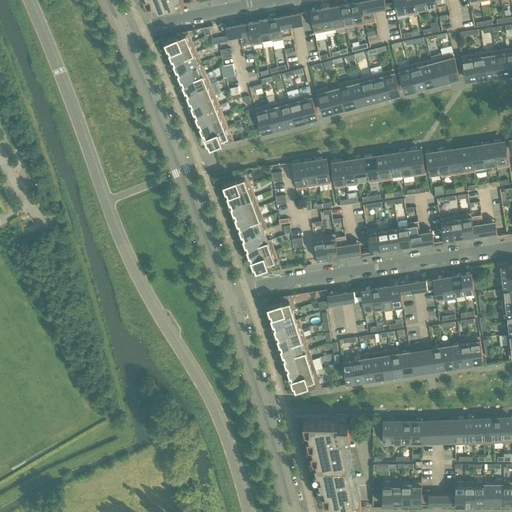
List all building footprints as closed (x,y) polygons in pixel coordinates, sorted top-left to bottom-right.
[(146,0),(151,9),(184,3),(183,0),(146,0)] [(352,1),(351,2),(355,25),(356,25),(355,21),(364,19),(365,23),(360,0),(359,0),(355,1),(354,0),(352,1)] [(384,0),(360,0),(365,23),(376,21),(374,9),(386,7),(384,0)] [(408,15),(404,0),(394,0),(397,13),(407,11),(407,15),(408,15)] [(404,0),(408,15),(418,13),(415,0),(404,0)] [(425,0),(415,0),(418,13),(417,9),(427,7),(425,0)] [(351,2),(341,4),(345,27),(355,25),(351,2)] [(341,4),(331,5),(335,29),(345,27),(341,4)] [(325,7),(321,7),(325,31),(335,29),(331,5),(330,6),(331,7),(326,8),(325,7)] [(325,31),(321,7),(310,9),(315,33),(325,31)] [(301,11),(278,16),(283,39),(293,37),(291,25),(303,23),(301,11)] [(278,16),(268,17),(273,41),(283,39),(278,16)] [(263,18),(258,19),(263,43),(262,39),(272,37),(272,41),(273,41),(268,17),(268,18),(268,19),(263,20),(263,18)] [(258,19),(248,21),(253,44),(263,43),(258,19)] [(228,37),(240,35),(242,43),(252,41),(252,45),(253,44),(248,21),(225,26),(227,35),(228,37)] [(169,50),(170,51),(193,41),(188,30),(187,30),(176,32),(177,35),(165,40),(168,47),(169,46),(170,50),(169,50)] [(174,61),(197,51),(193,41),(170,51),(172,57),(174,57),(175,60),(174,61)] [(506,47),(495,49),(499,72),(503,71),(504,75),(510,74),(510,70),(506,47)] [(495,49),(484,51),(487,74),(492,73),(493,77),(499,76),(499,72),(495,49)] [(178,71),(179,72),(202,62),(197,51),(174,61),(177,68),(178,67),(179,71),(178,71)] [(484,51),(473,53),(476,76),(481,75),(482,79),(488,78),(487,74),(484,51)] [(453,52),(442,55),(448,77),(453,76),(454,80),(460,78),(459,74),(453,52)] [(476,76),(473,53),(461,54),(464,77),(470,77),(470,81),(477,79),(476,76)] [(431,58),(437,80),(448,77),(442,55),(443,58),(432,61),(431,58)] [(431,58),(420,61),(426,83),(437,80),(431,58)] [(409,64),(415,86),(420,85),(421,89),(427,87),(426,83),(420,61),(409,64)] [(183,81),(183,82),(206,72),(202,62),(179,72),(181,78),(182,78),(184,81),(183,81)] [(360,69),(361,73),(382,69),(381,64),(360,69)] [(416,90),(415,86),(409,64),(397,67),(403,89),(409,88),(410,92),(416,90)] [(394,68),(383,71),(389,93),(393,92),(394,96),(401,94),(399,90),(400,90),(394,68)] [(383,71),(372,74),(377,96),(389,93),(383,71)] [(187,92),(188,93),(211,83),(206,72),(183,82),(186,89),(187,88),(188,92),(187,92)] [(372,74),(361,77),(367,99),(371,98),(372,102),(378,100),(377,96),(372,74)] [(361,77),(349,79),(356,102),(367,99),(361,77)] [(349,79),(338,82),(344,105),(356,102),(349,79)] [(328,85),(327,85),(333,108),(338,107),(339,110),(346,109),(344,105),(338,82),(339,86),(329,89),(328,85)] [(192,102),(192,103),(215,94),(211,83),(188,93),(190,99),(191,99),(193,102),(192,102)] [(334,112),(333,108),(327,85),(316,88),(322,111),(327,110),(328,113),(334,112)] [(311,92),(300,95),(306,117),(310,116),(311,120),(318,118),(317,114),(311,92)] [(196,113),(196,114),(220,104),(215,94),(192,103),(195,110),(196,109),(197,113),(196,113)] [(300,95),(289,98),(295,120),(306,117),(300,95)] [(278,101),(284,123),(288,122),(289,126),(296,124),(295,120),(289,98),(278,101)] [(278,101),(267,104),(273,126),(277,125),(278,129),(285,127),(284,123),(278,101)] [(200,124),(224,115),(220,104),(196,114),(199,120),(200,120),(201,123),(200,124)] [(274,130),(273,126),(267,104),(255,107),(261,129),(266,128),(267,132),(274,130)] [(205,135),(228,125),(224,115),(200,124),(203,131),(204,130),(206,134),(205,135)] [(228,125),(205,135),(207,141),(209,141),(210,146),(221,141),(223,144),(234,141),(228,125)] [(493,140),(494,144),(498,167),(509,165),(506,142),(500,143),(500,139),(493,140)] [(482,142),(483,146),(486,165),(497,164),(497,167),(498,167),(494,144),(489,145),(489,141),(482,142)] [(471,144),(472,148),(475,171),(475,167),(486,165),(483,146),(478,147),(477,143),(471,144)] [(410,148),(411,152),(414,175),(426,173),(422,150),(417,151),(416,147),(410,148)] [(438,153),(441,172),(452,171),(452,174),(453,174),(449,151),(444,152),(444,148),(437,149),(438,153)] [(472,148),(460,149),(464,172),(475,171),(472,148)] [(399,150),(399,154),(403,177),(414,175),(411,152),(406,153),(405,149),(399,150)] [(460,149),(449,151),(453,174),(464,172),(460,149)] [(429,174),(441,172),(438,153),(433,154),(432,150),(426,151),(427,155),(426,155),(429,174)] [(365,155),(366,159),(369,182),(380,180),(377,157),(372,158),(371,154),(365,155)] [(399,154),(388,155),(392,178),(391,175),(402,173),(402,177),(403,177),(399,154)] [(388,155),(377,157),(380,180),(392,178),(388,155)] [(354,157),(354,161),(357,180),(368,178),(369,182),(366,159),(361,160),(360,156),(354,157)] [(315,157),(316,161),(319,184),(331,183),(327,160),(322,160),(322,157),(315,157)] [(304,159),(305,163),(308,186),(319,184),(316,161),(311,162),(310,158),(304,159)] [(346,185),(343,162),(338,163),(338,159),(331,160),(332,164),(331,164),(335,187),(346,185)] [(308,186),(305,163),(300,164),(299,160),(293,161),(293,163),(293,165),(296,188),(308,186)] [(354,161),(343,162),(346,185),(358,184),(357,180),(354,161)] [(227,193),(228,194),(251,185),(245,168),(233,170),(236,178),(224,182),(226,189),(227,189),(228,192),(227,193)] [(231,204),(232,204),(255,195),(251,185),(228,194),(230,200),(231,200),(233,203),(231,204)] [(235,214),(236,215),(259,206),(255,195),(232,204),(234,211),(235,210),(237,214),(235,214)] [(239,225),(240,226),(263,217),(259,206),(236,215),(238,222),(239,221),(241,224),(239,225)] [(470,212),(460,213),(464,237),(474,235),(470,212)] [(471,212),(470,212),(474,235),(497,232),(495,220),(483,222),(482,214),(471,215),(471,212)] [(460,213),(450,215),(454,238),(454,237),(459,236),(459,238),(464,237),(460,213)] [(454,238),(450,215),(440,217),(443,240),(454,238)] [(243,236),(267,228),(263,217),(240,226),(242,232),(243,232),(244,235),(243,236)] [(418,220),(408,222),(411,245),(434,241),(432,230),(420,231),(418,220)] [(408,225),(398,227),(401,246),(411,245),(408,222),(407,222),(408,225)] [(387,225),(377,226),(381,249),(386,248),(386,249),(391,248),(387,225)] [(388,225),(387,225),(391,248),(401,246),(398,227),(388,228),(388,225)] [(381,249),(377,226),(367,228),(370,251),(380,250),(380,249),(381,249)] [(247,246),(247,247),(271,239),(271,238),(267,239),(264,229),(267,228),(243,236),(246,243),(247,243),(248,246),(247,246)] [(335,233),(324,234),(328,258),(338,256),(335,233)] [(335,233),(338,256),(361,253),(359,241),(347,243),(346,235),(335,236),(335,233)] [(328,258),(324,234),(314,236),(317,259),(328,258)] [(251,257),(251,258),(275,249),(271,239),(247,247),(250,254),(251,253),(252,257),(251,257)] [(275,249),(251,258),(254,264),(255,264),(256,269),(268,264),(270,270),(282,268),(275,249)] [(497,262),(499,277),(511,275),(511,263),(510,263),(509,260),(497,262)] [(471,271),(461,273),(465,295),(475,294),(474,288),(473,283),(472,278),(471,271)] [(461,273),(452,274),(455,297),(465,295),(461,273)] [(443,275),(442,275),(446,298),(446,297),(455,296),(455,297),(452,274),(452,277),(443,278),(443,275)] [(446,298),(442,275),(433,277),(436,300),(446,298)] [(500,288),(511,286),(511,275),(499,277),(502,277),(504,287),(500,288)] [(426,278),(400,282),(401,293),(427,289),(426,278)] [(400,282),(390,284),(394,309),(393,303),(403,301),(401,293),(400,282)] [(390,286),(381,288),(384,310),(394,309),(390,284),(389,284),(390,286)] [(371,286),(371,287),(374,309),(375,309),(374,308),(383,307),(384,310),(381,288),(372,289),(371,286)] [(511,286),(500,288),(502,299),(511,298),(511,286)] [(374,309),(371,287),(361,288),(364,311),(374,309)] [(327,293),(328,300),(329,304),(355,300),(354,289),(327,293)] [(271,315),(296,308),(291,294),(279,296),(281,301),(268,305),(270,312),(271,311),(272,315),(271,315)] [(511,298),(502,299),(503,311),(511,309),(511,298)] [(274,325),(275,326),(299,318),(299,317),(296,319),(292,309),(296,308),(271,315),(273,322),(274,321),(276,325),(274,325)] [(507,311),(508,322),(511,321),(511,309),(503,311),(507,311)] [(278,336),(302,328),(299,318),(275,326),(277,332),(278,332),(279,335),(278,336)] [(281,346),(306,338),(302,328),(278,336),(280,342),(281,342),(282,345),(281,346)] [(480,335),(470,337),(473,360),(483,359),(480,335)] [(470,337),(460,338),(464,362),(473,360),(470,337)] [(284,356),(284,357),(309,349),(306,338),(281,346),(283,353),(284,352),(285,356),(284,356)] [(451,340),(454,363),(464,362),(460,338),(460,342),(452,343),(451,340)] [(451,340),(441,341),(445,365),(454,363),(451,340)] [(445,365),(441,341),(441,345),(432,346),(435,366),(445,365)] [(432,346),(410,350),(413,369),(435,366),(432,346)] [(400,348),(390,349),(394,372),(403,371),(400,348)] [(400,348),(403,371),(413,369),(410,350),(401,351),(400,348)] [(288,366),(288,367),(312,359),(309,349),(284,357),(287,363),(288,363),(289,366),(288,366)] [(390,349),(381,351),(384,374),(394,372),(390,349)] [(372,352),(371,352),(375,375),(384,374),(381,351),(380,351),(381,354),(372,355),(372,352)] [(371,352),(362,353),(365,377),(375,375),(371,352)] [(353,355),(352,355),(356,378),(365,377),(362,353),(361,353),(362,357),(353,358),(353,355)] [(356,378),(352,355),(342,356),(343,364),(344,369),(346,380),(347,380),(347,383),(352,382),(351,379),(356,378)] [(317,367),(323,365),(320,356),(314,358),(317,367)] [(312,359),(288,367),(290,373),(291,373),(292,376),(291,377),(316,369),(315,369),(312,359)] [(316,369),(291,377),(293,384),(294,383),(296,387),(308,384),(309,389),(321,387),(316,369)] [(348,419),(347,415),(347,414),(334,414),(334,415),(335,415),(335,419),(331,419),(331,418),(304,418),(327,506),(362,506),(360,497),(356,498),(356,497),(343,434),(351,434),(348,419)] [(465,443),(463,420),(463,416),(458,416),(458,420),(454,420),(455,444),(465,443)] [(468,419),(463,420),(465,443),(474,443),(473,419),(473,416),(468,416),(468,419)] [(393,445),(393,422),(393,418),(388,418),(388,422),(383,422),(383,442),(392,442),(392,445),(393,445)] [(412,422),(412,445),(422,445),(422,422),(422,418),(416,418),(416,422),(412,422)] [(492,418),(483,419),(484,442),(494,442),(492,418)] [(502,418),(492,418),(494,442),(503,442),(502,418)] [(511,418),(502,418),(503,442),(511,441),(511,418)] [(483,419),(473,419),(474,443),(484,442),(483,419)] [(454,420),(422,422),(422,445),(455,444),(454,420)] [(393,445),(402,445),(402,422),(393,422),(393,445)] [(402,445),(412,445),(412,422),(402,422),(402,445)] [(485,501),(494,501),(494,478),(493,478),(493,482),(485,482),(485,481),(484,481),(484,504),(485,504),(485,501)] [(503,504),(503,478),(494,478),(494,501),(503,501),(503,504)] [(503,478),(503,504),(511,503),(511,481),(504,481),(504,478),(503,478)] [(382,504),(392,504),(392,481),(382,481),(382,504)] [(392,504),(402,504),(402,481),(392,481),(392,504)] [(411,504),(412,504),(412,481),(411,481),(411,482),(402,482),(402,481),(402,504),(402,501),(411,501),(411,504)] [(412,481),(412,504),(422,504),(422,481),(412,481)] [(455,504),(465,504),(465,481),(455,481),(455,493),(455,504)] [(465,504),(475,504),(475,481),(465,481),(465,504)] [(475,504),(484,504),(484,481),(475,481),(475,504)] [(429,504),(455,504),(455,493),(429,493),(429,504)]
